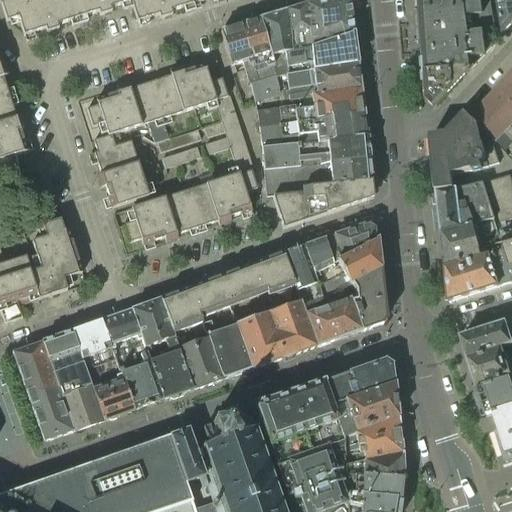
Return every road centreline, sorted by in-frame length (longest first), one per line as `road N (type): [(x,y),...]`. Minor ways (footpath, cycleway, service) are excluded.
road 1 (residential): [(266,0),(42,73),(117,302)]
road 2 (residential): [(415,335),(15,475)]
road 3 (residential): [(117,302),(401,203)]
road 4 (residential): [(511,50),(437,123),(395,129)]
road 5 (tertiary): [(415,335),(401,203)]
road 6 (tertiary): [(395,129),(384,0)]
road 7 (residential): [(117,302),(0,339)]
